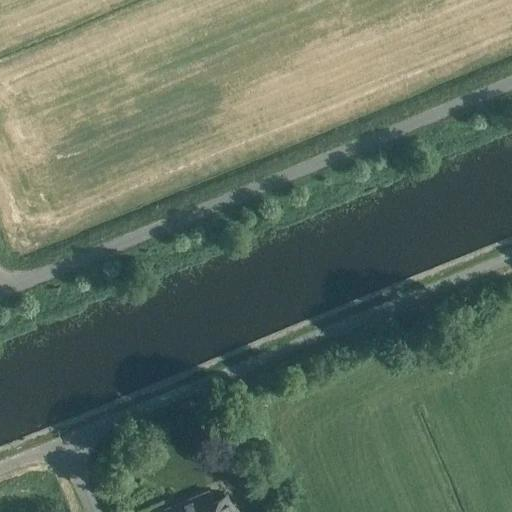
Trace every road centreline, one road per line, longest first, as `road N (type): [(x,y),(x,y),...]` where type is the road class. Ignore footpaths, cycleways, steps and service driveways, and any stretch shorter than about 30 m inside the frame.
road 1 (unclassified): [(0,293),(511,83)]
road 2 (unclassified): [(63,442),(511,258)]
